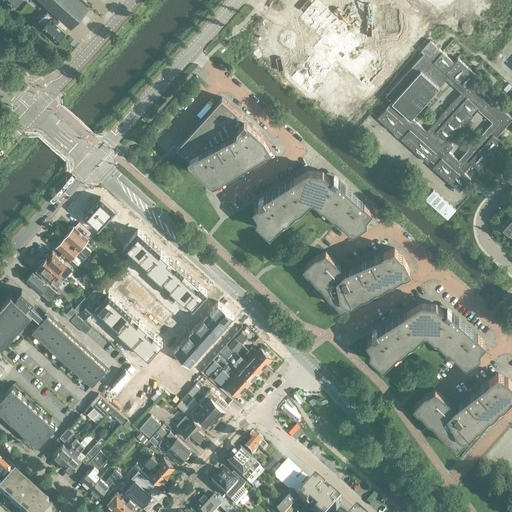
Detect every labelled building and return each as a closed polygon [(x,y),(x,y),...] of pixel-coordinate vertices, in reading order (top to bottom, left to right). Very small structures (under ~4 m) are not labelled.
[(43,0),(71,25),(88,6),(81,0),(43,0)] [(335,64),(335,59),(369,87),(385,67),(353,40),(358,34),(400,32),(399,16),(392,16),(391,2),(354,4),(355,21),(350,26),(318,0),(313,0),(299,17),(333,44),(324,55),(316,49),(292,77),(311,93),(335,64)] [(56,41),(64,32),(55,23),(58,20),(48,11),(39,21),(37,19),(32,24),(40,32),(42,29),(56,41)] [(454,63),(448,58),(429,41),(421,51),(424,54),(385,97),(392,102),(378,118),(394,133),(397,130),(403,136),(401,139),(428,163),(430,160),(435,165),(433,167),(459,191),(471,179),(464,173),(472,164),(479,170),(503,143),(496,137),(511,119),(511,117),(472,82),(477,76),(457,59),(454,63)] [(264,135),(222,97),(182,140),(186,147),(187,148),(189,149),(191,149),(193,153),(190,155),(194,162),(214,180),(270,146),(264,135)] [(259,209),(256,211),(258,214),(257,220),(269,231),(274,226),(276,226),(284,218),(288,217),(296,209),(300,208),(308,199),(307,198),(311,195),(316,196),(319,199),(317,200),(321,204),(325,205),(333,213),(337,214),(347,223),(349,221),(353,229),(366,220),(366,215),(371,208),(364,202),(362,205),(338,187),(340,185),(344,188),(346,186),(338,179),(334,175),(332,174),(330,174),(328,174),(325,178),(319,173),(307,172),(272,199),(271,198),(275,195),(273,192),(264,197),(259,200),(257,201),(256,203),(256,205),(259,209)] [(435,188),(426,197),(448,218),(457,209),(435,188)] [(96,199),(91,205),(109,221),(117,212),(100,196),(99,198),(97,200),(96,199)] [(109,221),(91,205),(86,210),(87,211),(83,215),(99,229),(107,220),(108,221),(109,221)] [(511,212),(500,226),(506,231),(505,233),(508,236),(511,231),(511,212)] [(91,232),(79,222),(75,226),(74,225),(65,236),(87,256),(91,251),(86,246),(84,249),(81,246),(89,238),(87,237),(90,234),(91,232)] [(130,254),(146,236),(138,229),(124,245),(131,252),(130,253),(130,254)] [(87,256),(65,236),(56,246),(70,259),(77,251),(80,253),(77,255),(83,260),(87,256)] [(138,261),(153,243),(146,236),(130,254),(138,261)] [(147,266),(161,250),(153,243),(138,261),(140,259),(147,266)] [(334,259),(326,251),(319,255),(315,256),(304,266),(307,270),(311,272),(318,281),(321,283),(331,296),(335,298),(341,306),(362,292),(366,292),(375,286),(379,285),(389,279),(392,279),(402,272),(406,272),(410,269),(403,256),(400,254),(394,248),(383,252),(385,255),(352,272),(348,264),(346,262),(344,262),(341,263),(338,266),(336,268),(332,261),(334,259)] [(52,250),(44,259),(59,272),(63,268),(69,273),(73,269),(52,250)] [(155,272),(169,257),(161,250),(147,266),(155,272)] [(161,281),(176,264),(169,257),(155,272),(162,279),(160,281),(161,281)] [(59,272),(44,259),(36,268),(57,287),(61,283),(54,277),(59,272)] [(168,288),(184,270),(176,264),(161,281),(168,288)] [(176,295),(192,277),(184,270),(168,288),(176,295)] [(25,280),(40,292),(43,288),(54,298),(58,293),(33,271),(25,280)] [(185,300),(199,284),(192,277),(176,295),(178,293),(185,300)] [(193,307),(207,291),(199,284),(185,300),(193,307)] [(30,306),(34,301),(21,289),(17,294),(18,295),(15,298),(10,295),(0,306),(0,345),(2,347),(32,314),(26,309),(29,305),(30,306)] [(103,290),(92,302),(97,306),(108,294),(103,290)] [(101,318),(117,300),(108,293),(108,294),(97,306),(93,310),(101,318)] [(108,325),(124,307),(117,300),(101,318),(108,325)] [(218,301),(211,310),(228,326),(228,325),(227,323),(234,315),(218,301)] [(451,311),(448,308),(447,307),(447,308),(446,306),(443,306),(441,307),(439,310),(432,305),(420,304),(385,332),(384,330),(388,327),(386,325),(377,330),(377,329),(372,332),(370,333),(369,336),(369,338),(372,341),(369,343),(372,347),(370,352),(383,364),(387,359),(389,358),(397,350),(401,349),(409,341),(413,340),(421,332),(420,330),(424,328),(429,328),(432,331),(431,333),(434,337),(438,338),(446,345),(450,347),(460,356),(462,354),(466,361),(479,353),(479,347),(485,341),(477,335),(475,337),(452,320),(453,318),(457,321),(459,318),(451,311)] [(116,331),(132,314),(124,307),(108,325),(109,325),(111,323),(117,329),(116,331)] [(228,326),(211,310),(203,318),(221,334),(228,326)] [(83,327),(87,324),(75,313),(71,316),(83,327)] [(92,385),(107,368),(47,314),(32,331),(92,385)] [(124,338),(139,321),(132,314),(116,331),(124,338)] [(221,334),(203,318),(196,326),(214,342),(221,334)] [(133,343),(147,328),(139,321),(124,338),(124,339),(126,337),(133,343)] [(214,342),(196,326),(189,334),(205,348),(211,340),(213,342),(214,342)] [(140,350),(154,334),(147,328),(133,343),(140,350)] [(163,342),(154,334),(140,350),(148,357),(163,342)] [(205,348),(189,334),(182,342),(197,356),(205,348)] [(266,365),(249,350),(242,343),(241,344),(235,338),(228,345),(235,351),(239,346),(246,352),(245,353),(251,358),(247,362),(259,373),(266,365)] [(197,356),(182,342),(174,350),(190,365),(197,356)] [(251,347),(249,350),(266,365),(272,359),(260,348),(256,352),(251,347)] [(231,360),(235,356),(226,348),(222,352),(231,360)] [(259,373),(247,362),(241,358),(239,361),(244,365),(240,370),(252,381),(259,373)] [(231,368),(226,363),(222,368),(223,369),(227,372),(231,368)] [(227,373),(217,364),(216,365),(220,369),(216,372),(219,374),(219,375),(222,378),(221,380),(219,382),(225,387),(226,385),(239,396),(245,389),(227,373)] [(252,381),(240,370),(235,375),(230,370),(227,373),(245,389),(252,381)] [(451,400),(448,404),(447,405),(442,399),(444,396),(435,389),(429,393),(425,394),(415,405),(418,409),(421,411),(429,419),(432,421),(447,438),(451,439),(457,446),(477,424),(481,422),(489,414),(492,413),(500,404),(503,403),(511,395),(511,394),(511,382),(508,378),(504,377),(498,373),(489,380),(491,382),(463,407),(457,400),(455,399),(453,399),(451,400)] [(193,396),(200,387),(195,383),(195,384),(188,392),(193,396)] [(56,424),(12,385),(0,397),(0,409),(38,444),(56,424)] [(210,388),(199,401),(218,419),(226,410),(215,401),(219,396),(210,388)] [(113,406),(103,397),(101,396),(92,405),(104,416),(113,406)] [(199,401),(192,410),(211,427),(218,419),(199,401)] [(187,413),(177,424),(182,428),(181,430),(196,443),(198,441),(200,441),(202,439),(202,437),(204,435),(198,430),(201,426),(189,415),(187,413)] [(149,436),(161,423),(151,414),(140,427),(149,436)] [(68,427),(60,437),(65,441),(73,431),(68,427)] [(162,437),(166,432),(160,427),(156,431),(162,437)] [(174,441),(171,444),(185,456),(190,450),(170,431),(168,433),(170,435),(168,436),(174,441)] [(146,443),(150,439),(144,434),(141,438),(146,443)] [(251,442),(245,448),(245,449),(252,455),(259,448),(263,452),(266,454),(269,451),(266,449),(267,447),(254,435),(250,440),(251,442)] [(87,444),(91,447),(98,439),(94,436),(87,444)] [(63,443),(58,448),(52,455),(61,463),(80,442),(75,438),(71,443),(72,444),(69,448),(63,443)] [(97,441),(90,448),(81,459),(86,463),(102,445),(97,441)] [(80,442),(61,463),(71,472),(81,460),(76,454),(79,450),(80,451),(84,447),(80,442)] [(185,456),(171,444),(169,447),(163,442),(162,444),(160,443),(158,444),(179,462),(185,456)] [(152,454),(152,455),(146,450),(143,454),(167,476),(175,467),(163,456),(160,460),(152,454)] [(79,479),(89,488),(100,477),(94,472),(98,468),(106,459),(98,451),(89,460),(93,464),(79,479)] [(241,452),(239,453),(237,453),(233,457),(253,475),(259,468),(241,452)] [(167,476),(143,454),(139,458),(152,469),(148,473),(160,484),(167,476)] [(253,475),(233,457),(229,462),(229,464),(228,465),(247,482),(253,475)] [(269,473),(277,464),(273,461),(265,469),(269,473)] [(273,477),(289,491),(298,499),(312,483),(288,461),(273,477)] [(10,470),(2,463),(0,464),(0,476),(2,478),(10,470)] [(100,477),(89,488),(99,497),(113,482),(116,485),(120,480),(123,476),(116,469),(105,481),(100,477)] [(135,480),(126,489),(142,503),(151,493),(148,491),(154,484),(152,482),(138,470),(131,477),(135,480)] [(223,470),(210,484),(230,502),(246,484),(234,474),(231,477),(223,470)] [(33,491),(16,475),(0,492),(0,495),(5,500),(3,503),(12,511),(14,508),(18,511),(49,511),(45,508),(48,504),(37,494),(39,491),(36,488),(33,491)] [(113,509),(115,511),(116,511),(131,496),(123,489),(123,490),(121,488),(124,484),(121,482),(120,480),(116,485),(122,491),(120,493),(118,491),(107,504),(113,509)] [(315,483),(299,501),(311,511),(335,511),(341,505),(316,482),(315,483)] [(298,499),(289,491),(280,501),(289,509),(298,499)] [(198,511),(215,511),(221,506),(209,495),(201,504),(200,503),(195,509),(198,511)] [(131,496),(116,511),(134,511),(137,509),(135,507),(138,503),(131,496)] [(235,511),(228,505),(219,497),(216,502),(221,506),(219,508),(222,511),(223,511),(235,511)] [(280,501),(272,509),(276,511),(286,511),(289,509),(280,501)]
